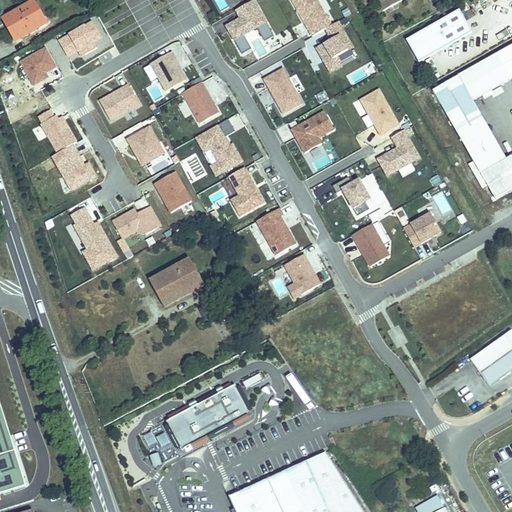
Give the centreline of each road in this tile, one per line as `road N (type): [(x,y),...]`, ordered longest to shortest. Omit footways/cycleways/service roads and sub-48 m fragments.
road 1 (secondary): [(106,511),(0,195)]
road 2 (residential): [(192,22),(215,64),(234,80),(361,304)]
road 3 (residential): [(100,194),(128,177),(75,85),(192,22)]
road 4 (residential): [(511,220),(361,304)]
road 5 (residential): [(361,304),(423,408)]
